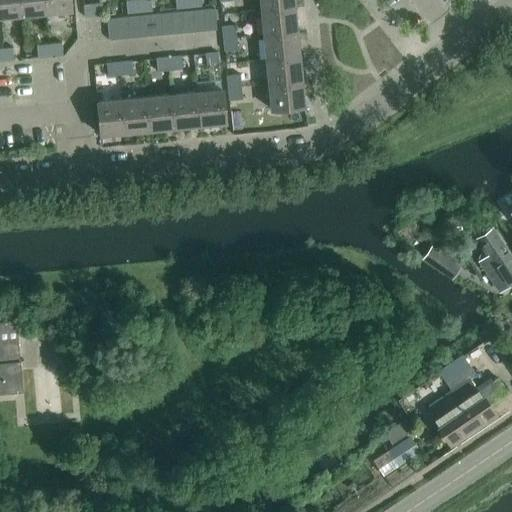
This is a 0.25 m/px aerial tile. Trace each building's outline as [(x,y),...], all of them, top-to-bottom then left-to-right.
[(0,0),(0,17),(21,15),(19,0),(0,0)] [(19,0),(21,15),(45,13),(44,0),(19,0)] [(44,0),(45,13),(71,10),(69,0),(44,0)] [(139,11),(137,0),(124,0),(126,13),(139,11)] [(137,0),(139,11),(151,10),(150,0),(137,0)] [(259,0),(260,9),(294,6),(293,0),(259,0)] [(89,16),(102,15),(101,2),(88,3),(89,16)] [(294,6),(260,9),(263,34),(297,31),(294,6)] [(106,18),(108,39),(216,29),(214,8),(106,18)] [(223,37),(235,36),(234,24),(221,25),(223,37)] [(265,58),(299,55),(297,31),(263,34),(265,58)] [(235,36),(223,37),(224,51),(237,49),(235,36)] [(48,43),(50,56),(62,55),(61,42),(48,43)] [(50,56),(48,43),(36,44),(37,57),(50,56)] [(0,47),(0,55),(0,61),(13,59),(12,46),(0,47)] [(204,53),(205,66),(219,65),(217,52),(204,53)] [(167,57),(169,70),(182,68),(180,55),(167,57)] [(299,55),(265,58),(267,83),(301,80),(299,55)] [(169,70),(167,57),(155,58),(156,71),(169,70)] [(118,62),(119,75),(132,74),(131,60),(118,62)] [(119,75),(118,62),(106,63),(107,76),(119,75)] [(227,87),(240,86),(239,74),(226,75),(227,87)] [(198,78),(199,87),(223,84),(222,75),(198,78)] [(301,80),(267,83),(270,109),(303,105),(301,80)] [(240,86),(227,87),(229,100),(242,99),(240,86)] [(196,91),(199,125),(224,122),(221,89),(196,91)] [(199,125),(196,91),(171,94),(174,127),(199,125)] [(146,96),(150,129),(174,127),(171,94),(146,96)] [(150,129),(146,96),(122,99),(125,132),(150,129)] [(125,132),(122,99),(96,101),(100,134),(125,132)] [(503,288),(509,284),(511,282),(511,256),(492,227),(477,237),(487,252),(482,252),(478,254),(477,258),(477,259),(496,287),(501,283),(503,288)] [(16,320),(0,321),(0,392),(23,391),(16,320)] [(450,445),(472,430),(494,414),(489,406),(507,393),(496,378),(478,391),(468,376),(449,389),(458,403),(434,420),(439,427),(438,428),(450,445)] [(390,444),(402,436),(411,430),(404,419),(394,425),(383,432),(390,444)] [(409,435),(372,459),(382,475),(419,452),(409,435)]
